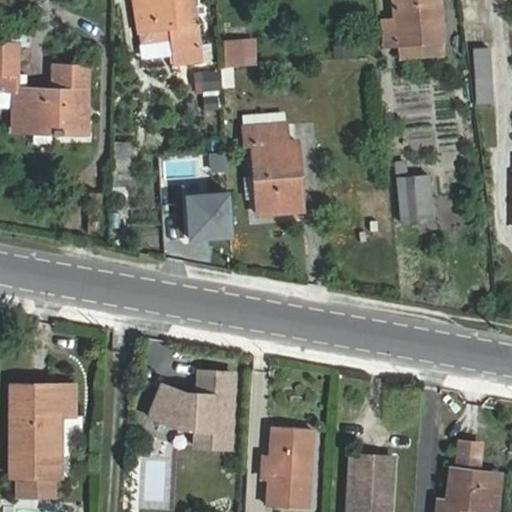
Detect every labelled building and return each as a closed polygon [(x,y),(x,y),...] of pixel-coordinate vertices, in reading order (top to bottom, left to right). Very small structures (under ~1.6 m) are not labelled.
[(170,37),(174,64),(202,59),(194,0),(135,0),(139,33),(143,32),(144,40),(170,37)] [(393,0),(399,59),(445,54),(439,0),(393,0)] [(222,38),(222,66),(255,66),(255,38),(222,38)] [(0,45),(0,89),(15,90),(15,89),(17,89),(17,45),(0,45)] [(474,49),(477,103),(492,102),(490,49),(474,49)] [(78,133),(78,108),(87,108),(88,68),(55,67),(54,90),(17,89),(15,89),(15,90),(14,131),(78,133)] [(235,86),(233,68),(221,68),(222,87),(235,86)] [(200,94),(219,93),(218,71),(199,72),(200,94)] [(258,214),(297,211),(294,176),(299,176),(296,141),(287,142),(286,124),(245,127),(246,144),(252,144),(258,214)] [(429,141),(429,126),(408,126),(408,141),(429,141)] [(114,170),(112,170),(112,186),(133,186),(133,172),(130,172),(129,143),(114,143),(114,170)] [(211,153),(212,171),(226,170),(225,153),(211,153)] [(397,163),(403,223),(432,220),(428,176),(407,178),(406,162),(397,163)] [(189,238),(231,235),(228,192),(186,195),(189,238)] [(186,395),(162,385),(149,416),(180,428),(197,429),(196,447),(230,449),(234,374),(200,372),(199,395),(198,403),(186,402),(186,395)] [(11,384),(11,476),(18,476),(60,477),(60,432),(48,431),(48,417),(74,417),(74,384),(11,384)] [(199,395),(186,395),(186,402),(198,403),(199,395)] [(274,426),(272,455),(270,480),(268,506),(307,509),(313,429),(274,426)] [(481,444),(461,442),(458,469),(452,469),(448,506),(439,505),(438,511),(477,511),(478,510),(496,511),(500,474),(478,471),(481,444)] [(260,479),(270,480),(272,455),(261,454),(260,479)] [(390,511),(394,458),(351,455),(348,511),(390,511)]
